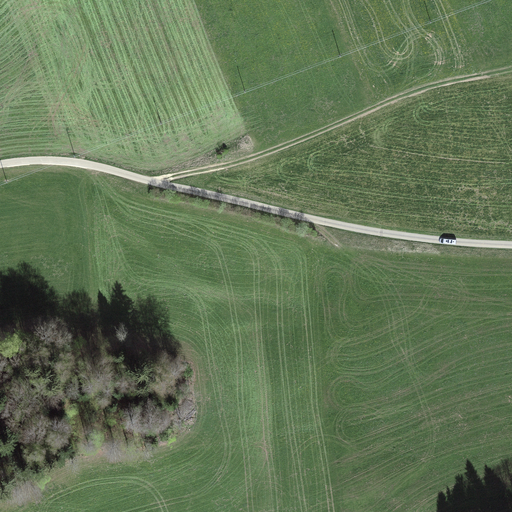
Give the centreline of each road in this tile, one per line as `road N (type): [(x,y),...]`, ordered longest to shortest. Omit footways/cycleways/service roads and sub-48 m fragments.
road 1 (unclassified): [(0,164),(94,165),(361,229),(511,245)]
road 2 (track): [(151,181),(243,160),(428,86),(511,68)]
